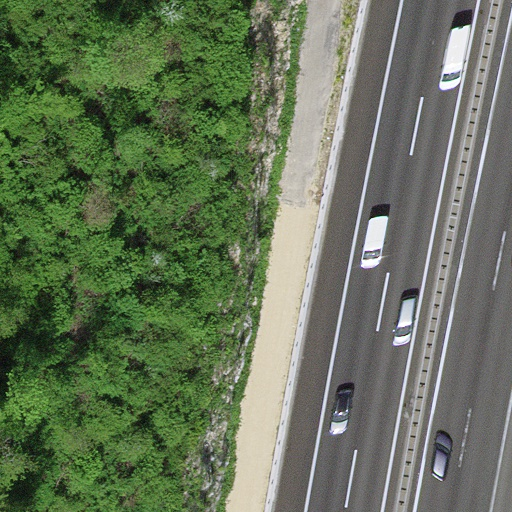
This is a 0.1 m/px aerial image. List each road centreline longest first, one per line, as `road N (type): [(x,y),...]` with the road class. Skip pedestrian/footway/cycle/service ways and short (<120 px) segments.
road 1 (motorway): [(444,0),(347,511)]
road 2 (track): [(252,511),(307,214),(327,0)]
road 3 (motorway): [(467,511),(511,247)]
